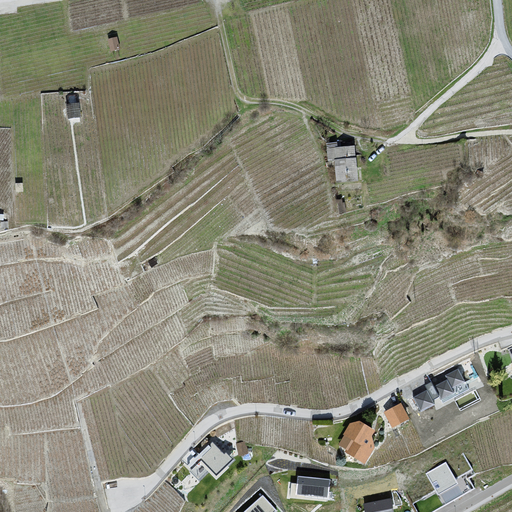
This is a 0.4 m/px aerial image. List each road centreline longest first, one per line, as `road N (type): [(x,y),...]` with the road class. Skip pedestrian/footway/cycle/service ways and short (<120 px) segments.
road 1 (residential): [(116,497),(149,486),(216,418),(254,408),(311,415),(351,409),(511,331)]
road 2 (track): [(216,0),(242,97),(398,141)]
road 3 (track): [(498,32),(486,60),(398,141)]
